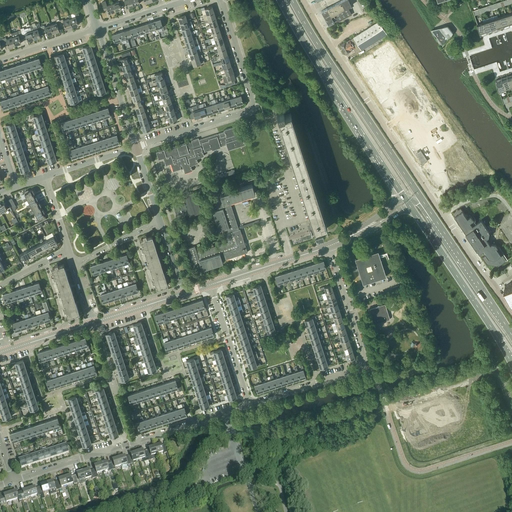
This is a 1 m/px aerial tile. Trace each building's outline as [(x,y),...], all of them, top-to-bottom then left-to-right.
[(123,3),(121,0),(118,0),(119,1),(112,3),(115,11),(121,9),(120,4),(123,3)] [(328,24),(334,21),(339,21),(351,15),(347,8),(351,6),(347,0),(342,0),(321,11),(328,24)] [(115,11),(112,3),(106,5),(105,1),(102,2),(104,9),(107,8),(109,13),(115,11)] [(205,8),(206,13),(207,15),(214,12),(212,6),(205,8)] [(207,15),(206,13),(203,15),(203,17),(207,16),(208,19),(209,21),(216,18),(214,12),(207,15)] [(80,20),(78,14),(75,15),(75,16),(69,18),(72,27),(78,25),(77,21),(80,20)] [(191,19),(187,20),(185,15),(178,17),(180,23),(187,21),(187,22),(191,21),(191,19)] [(497,15),(494,16),(498,29),(499,28),(503,27),(504,27),(500,16),(498,17),(497,15)] [(506,15),(500,16),(504,27),(505,27),(505,26),(508,25),(509,25),(510,25),(506,15)] [(494,16),(488,18),(493,31),(494,30),(493,30),(497,29),(498,29),(494,16)] [(63,19),(59,20),(61,26),(65,25),(66,28),(72,27),(69,18),(63,20),(63,19)] [(209,21),(208,19),(205,20),(205,21),(205,23),(209,22),(210,25),(210,27),(218,24),(216,18),(209,21)] [(488,18),(483,20),(483,22),(487,33),(487,32),(488,32),(491,31),(492,31),(493,31),(488,18)] [(160,19),(154,21),(156,28),(157,28),(161,27),(162,31),(164,30),(163,26),(160,19)] [(57,22),(50,24),(53,33),(59,31),(58,27),(61,26),(59,20),(56,21),(57,22)] [(150,30),(151,30),(155,29),(156,33),(159,32),(157,28),(156,28),(154,21),(148,23),(150,30)] [(189,27),(189,28),(193,27),(192,25),(189,26),(187,22),(187,21),(180,23),(182,29),(189,27)] [(340,45),(345,54),(354,49),(356,52),(361,50),(387,35),(379,21),(353,37),(345,42),(345,41),(340,45)] [(478,24),(477,24),(481,35),(481,34),(481,35),(481,34),(482,34),(486,33),(487,33),(483,22),(478,24)] [(36,25),(30,27),(34,39),(40,37),(39,33),(42,32),(40,26),(39,23),(36,24),(36,25)] [(144,32),(145,32),(149,31),(150,34),(152,34),(151,30),(150,30),(148,23),(142,25),(144,32)] [(44,25),(40,26),(42,32),(46,31),(47,35),(53,33),(50,24),(44,26),(44,25)] [(211,28),(212,31),(212,33),(220,30),(218,24),(210,27),(210,25),(207,27),(207,29),(211,28)] [(139,34),(140,34),(143,33),(144,36),(147,36),(145,32),(144,32),(142,25),(136,27),(139,34)] [(432,30),(442,45),(451,33),(446,26),(432,30)] [(21,32),(23,38),(27,37),(28,41),(34,39),(30,27),(24,29),(24,27),(20,29),(20,30),(21,32)] [(136,27),(130,29),(133,36),(137,35),(138,38),(141,37),(140,34),(139,34),(136,27)] [(189,27),(182,29),(184,35),(191,33),(191,34),(195,33),(194,31),(191,32),(189,28),(189,27)] [(135,39),(133,36),(130,29),(124,31),(126,38),(127,38),(131,37),(132,40),(135,39)] [(20,39),(23,38),(21,32),(20,30),(11,33),(12,36),(15,45),(21,43),(20,39)] [(214,39),(222,36),(220,30),(212,33),(212,31),(208,33),(209,35),(213,34),(214,38),(214,39)] [(126,38),(124,31),(118,33),(120,40),(121,40),(125,38),(126,42),(129,41),(127,38),(126,38)] [(114,42),(119,40),(120,44),(123,43),(121,40),(120,40),(118,33),(112,35),(114,42)] [(193,38),(191,34),(191,33),(184,35),(186,41),(193,39),(193,40),(197,39),(196,37),(193,38)] [(15,45),(12,36),(6,38),(6,37),(2,38),(4,44),(8,43),(9,47),(15,45)] [(216,45),(224,42),(222,36),(214,39),(214,38),(210,39),(211,41),(215,40),(216,44),(216,45)] [(195,44),(193,40),(193,39),(186,41),(187,47),(195,45),(195,46),(199,45),(198,43),(195,44)] [(218,51),(226,48),(224,42),(216,45),(216,44),(212,45),(213,47),(217,46),(218,50),(218,51)] [(92,50),(90,44),(83,47),(82,46),(79,47),(79,49),(83,48),(84,52),(85,53),(92,50)] [(195,45),(187,47),(189,53),(197,51),(197,52),(201,51),(200,49),(196,50),(195,46),(195,45)] [(220,57),(228,54),(226,48),(218,51),(218,50),(214,51),(215,53),(219,52),(220,56),(220,57)] [(94,56),(92,50),(85,53),(84,52),(81,53),(81,55),(85,54),(86,58),(86,59),(94,56)] [(55,56),(57,62),(65,59),(65,58),(64,55),(67,54),(66,51),(63,53),(55,56)] [(120,59),(122,65),(129,63),(129,62),(128,58),(131,57),(129,51),(121,54),(123,58),(120,59)] [(197,51),(189,53),(191,59),(199,57),(199,58),(203,57),(202,55),(198,56),(197,52),(197,51)] [(220,58),(222,61),(222,63),(229,60),(228,54),(220,57),(220,56),(216,57),(217,59),(220,58)] [(96,62),(94,56),(86,59),(86,58),(83,59),(83,61),(87,60),(88,64),(88,65),(96,62)] [(373,56),(356,68),(373,94),(391,83),(373,56)] [(67,65),(67,64),(66,60),(69,59),(68,57),(65,58),(65,59),(57,62),(59,68),(67,65)] [(199,57),(191,59),(193,65),(200,63),(201,64),(205,63),(204,61),(200,62),(199,58),(199,57)] [(39,58),(33,60),(35,68),(36,68),(40,66),(41,70),(43,69),(42,66),(39,58)] [(30,70),(34,68),(35,72),(37,71),(36,68),(35,68),(33,60),(27,62),(30,70)] [(222,64),(224,67),(224,69),(231,66),(229,60),(222,63),(222,61),(218,63),(219,65),(222,64)] [(131,68),(130,64),(133,63),(133,61),(129,62),(129,63),(122,65),(124,71),(131,68)] [(24,72),(25,71),(28,70),(29,74),(32,73),(30,70),(27,62),(21,64),(24,72)] [(98,68),(96,62),(88,65),(88,64),(85,65),(85,67),(89,66),(90,70),(90,71),(98,68)] [(69,71),(69,70),(67,67),(71,66),(70,63),(67,64),(67,65),(59,68),(61,74),(69,71)] [(21,64),(15,66),(18,74),(18,73),(22,72),(23,76),(26,75),(25,71),(24,72),(21,64)] [(20,77),(18,73),(18,74),(15,66),(9,68),(12,76),(13,75),(16,74),(17,77),(20,77)] [(224,70),(225,73),(226,75),(233,72),(231,66),(224,69),(224,67),(220,69),(221,71),(224,70)] [(133,75),(133,74),(132,70),(135,69),(135,67),(131,68),(124,71),(126,77),(133,75)] [(14,79),(13,75),(12,76),(9,68),(4,69),(6,77),(7,77),(10,76),(12,79),(14,79)] [(92,77),(100,74),(98,68),(90,71),(90,70),(86,71),(87,73),(91,72),(92,76),(92,77)] [(71,77),(70,76),(69,72),(73,71),(72,69),(69,70),(69,71),(61,74),(63,79),(71,77)] [(156,80),(164,78),(162,72),(155,74),(154,73),(151,75),(151,77),(155,75),(156,79),(156,80)] [(226,75),(225,73),(222,74),(223,77),(224,76),(225,80),(224,81),(224,83),(228,81),(235,78),(233,72),(226,75)] [(137,73),(133,74),(133,75),(126,77),(128,83),(135,80),(134,76),(137,75),(137,73)] [(102,80),(100,74),(92,77),(92,76),(88,77),(89,79),(93,78),(94,81),(94,82),(102,80)] [(73,83),(72,82),(71,78),(75,77),(74,75),(70,76),(71,77),(63,79),(65,85),(73,83)] [(502,78),(505,88),(511,87),(507,76),(506,76),(506,77),(503,78),(502,78)] [(156,80),(156,79),(152,80),(153,83),(157,81),(158,85),(158,86),(166,84),(164,78),(156,80)] [(496,80),(499,90),(500,93),(506,91),(505,88),(502,78),(501,78),(501,79),(497,80),(497,79),(496,80)] [(137,86),(136,82),(139,81),(138,79),(135,80),(128,83),(130,89),(137,86)] [(96,88),(104,86),(102,80),(94,82),(94,81),(90,83),(91,85),(94,84),(95,87),(96,88)] [(75,89),(74,88),(73,84),(77,83),(76,81),(72,82),(73,83),(65,85),(67,91),(75,89)] [(47,82),(45,82),(46,86),(43,87),(42,87),(44,95),(50,93),(48,86),(49,85),(47,82)] [(40,88),(37,89),(36,89),(38,97),(44,95),(42,87),(43,87),(42,84),(39,84),(40,88)] [(158,86),(158,85),(154,86),(155,89),(159,87),(160,91),(160,92),(168,90),(166,84),(158,86)] [(36,89),(37,89),(36,85),(33,86),(34,89),(31,91),(30,91),(32,99),(38,97),(36,89)] [(139,92),(138,88),(141,87),(140,85),(137,86),(130,89),(131,95),(139,92)] [(421,85),(384,110),(435,186),(472,161),(463,148),(439,165),(426,145),(431,142),(423,130),(418,134),(405,114),(429,98),(421,85)] [(98,94),(106,92),(104,86),(96,88),(95,87),(92,88),(93,91),(96,90),(98,94)] [(27,101),(32,99),(30,91),(31,91),(30,87),(27,88),(28,91),(25,93),(24,93),(27,101)] [(77,95),(76,94),(75,90),(78,89),(78,87),(74,88),(75,89),(67,91),(69,97),(77,95)] [(23,94),(19,95),(18,95),(21,103),(27,101),(24,93),(25,93),(24,89),(22,90),(23,94)] [(160,92),(160,91),(156,92),(156,93),(157,95),(161,93),(162,97),(162,98),(170,96),(168,90),(160,92)] [(18,95),(19,95),(18,91),(16,92),(17,95),(13,97),(12,97),(15,105),(21,103),(18,95)] [(141,98),(140,98),(139,94),(143,93),(142,91),(139,92),(131,95),(133,101),(141,98)] [(70,103),(78,101),(77,96),(80,95),(79,92),(76,94),(77,95),(69,97),(70,103)] [(12,97),(13,97),(12,93),(10,94),(11,97),(7,98),(6,99),(9,107),(15,105),(12,97)] [(235,97),(236,97),(235,93),(233,94),(234,98),(230,99),(229,99),(231,107),(237,105),(235,97)] [(6,99),(7,98),(6,95),(4,96),(5,99),(0,101),(3,109),(9,107),(6,99)] [(229,99),(230,99),(229,95),(226,96),(228,99),(224,101),(223,101),(225,108),(231,107),(229,99)] [(243,103),(241,95),(236,97),(235,97),(237,105),(243,103)] [(162,98),(162,97),(158,99),(159,101),(162,100),(164,103),(164,104),(171,102),(170,96),(162,98)] [(144,97),(140,98),(141,98),(133,101),(135,107),(143,104),(142,104),(141,100),(145,99),(144,97)] [(219,110),(225,108),(223,101),(224,101),(223,97),(221,98),(222,101),(218,103),(217,103),(219,110)] [(217,103),(218,103),(217,99),(215,100),(216,103),(212,105),(211,105),(213,112),(219,110),(217,103)] [(211,105),(212,105),(211,101),(208,101),(210,105),(206,106),(205,107),(207,114),(213,112),(211,105)] [(164,106),(166,109),(166,110),(173,108),(171,102),(164,104),(164,103),(160,105),(161,107),(164,106)] [(144,111),(144,110),(143,106),(147,105),(146,103),(142,104),(143,104),(135,107),(137,113),(144,111)] [(205,107),(206,106),(205,103),(202,103),(199,105),(200,108),(199,109),(201,116),(207,114),(205,107)] [(196,105),(193,107),(187,108),(189,114),(193,113),(195,118),(201,116),(199,109),(200,108),(199,105),(196,105)] [(104,117),(105,117),(109,116),(110,119),(112,118),(111,115),(110,115),(108,107),(102,109),(104,117)] [(166,112),(168,115),(168,116),(175,114),(173,108),(166,110),(166,109),(163,110),(162,111),(163,113),(166,112)] [(310,230),(312,236),(312,235),(319,233),(318,232),(323,231),(322,226),(326,225),(326,223),(290,114),(291,114),(290,112),(288,108),(276,112),(278,117),(279,116),(286,136),(314,225),(309,226),(310,230)] [(99,119),(103,118),(104,121),(106,120),(105,117),(104,117),(102,109),(96,111),(99,119)] [(146,117),(146,116),(145,112),(149,111),(148,109),(144,110),(144,111),(137,113),(139,119),(146,117)] [(93,121),(97,120),(98,123),(100,122),(99,119),(96,111),(90,113),(93,121)] [(33,115),(29,116),(30,118),(33,117),(35,121),(35,122),(43,119),(41,113),(33,116),(33,115)] [(87,123),(91,122),(92,125),(95,124),(93,121),(90,113),(84,115),(87,123)] [(164,117),(165,119),(168,118),(170,123),(177,120),(175,114),(168,116),(168,115),(164,117)] [(84,115),(78,117),(81,125),(85,124),(86,127),(88,126),(87,123),(84,115)] [(148,122),(147,118),(151,117),(150,115),(146,116),(146,117),(139,119),(141,125),(148,122)] [(82,128),(81,125),(78,117),(72,119),(75,127),(79,125),(80,129),(82,128)] [(35,122),(35,121),(31,122),(32,124),(35,123),(36,127),(37,128),(45,125),(43,119),(35,122)] [(75,127),(72,119),(66,121),(69,129),(70,129),(73,127),(74,131),(77,130),(75,127)] [(16,128),(15,127),(14,123),(18,122),(17,120),(13,121),(13,122),(6,124),(8,131),(16,128)] [(69,129),(66,121),(60,123),(63,131),(67,129),(68,133),(71,132),(70,129),(69,129)] [(153,123),(152,121),(148,122),(141,125),(143,131),(150,129),(149,124),(153,123)] [(37,128),(36,127),(33,128),(34,130),(37,129),(38,133),(39,134),(47,131),(45,125),(37,128)] [(171,164),(173,171),(181,168),(178,159),(185,156),(187,163),(182,165),(185,173),(192,171),(190,165),(198,163),(196,158),(204,155),(201,147),(203,146),(201,142),(208,140),(212,151),(220,148),(220,147),(226,145),(228,150),(245,145),(243,137),(241,137),(240,133),(243,132),(240,125),(224,130),(226,136),(220,137),(219,133),(199,140),(200,144),(193,146),(192,142),(186,143),(164,150),(164,149),(156,152),(159,159),(158,159),(163,158),(166,165),(171,164)] [(18,134),(17,133),(16,129),(20,128),(19,126),(15,127),(16,128),(8,131),(10,136),(18,134)] [(39,134),(38,133),(35,134),(36,136),(39,135),(40,139),(41,140),(49,137),(47,131),(39,134)] [(111,137),(113,145),(119,143),(117,135),(116,131),(114,132),(115,135),(111,136),(111,137)] [(19,140),(19,139),(18,135),(21,134),(21,132),(17,133),(18,134),(10,136),(12,142),(19,140)] [(105,138),(107,146),(113,145),(111,137),(111,136),(110,133),(108,134),(109,137),(106,138),(105,138)] [(99,140),(101,148),(107,146),(105,138),(106,138),(104,135),(102,136),(103,139),(100,140),(99,140)] [(41,141),(42,144),(43,145),(51,143),(49,137),(41,140),(40,139),(37,140),(38,142),(41,141)] [(93,142),(95,150),(101,148),(99,140),(100,140),(99,137),(96,137),(97,141),(94,142),(93,142)] [(21,146),(21,145),(20,141),(23,140),(23,138),(19,139),(19,140),(12,142),(13,148),(21,146)] [(87,144),(89,152),(95,150),(93,142),(94,142),(92,139),(90,139),(91,143),(88,144),(87,144)] [(81,146),(84,154),(89,152),(87,144),(88,144),(87,141),(84,141),(85,145),(82,146),(81,146)] [(78,156),(84,154),(81,146),(82,146),(81,142),(78,143),(80,146),(76,148),(75,148),(78,156)] [(43,145),(42,144),(39,145),(40,148),(43,147),(44,150),(45,151),(53,149),(51,143),(43,145)] [(21,146),(13,148),(15,154),(24,152),(23,151),(22,147),(26,146),(25,144),(21,145),(21,146)] [(75,148),(76,148),(75,144),(72,145),(74,148),(69,150),(72,158),(78,156),(75,148)] [(54,155),(53,149),(45,151),(44,150),(39,152),(39,155),(45,153),(46,156),(47,157),(54,155)] [(27,150),(23,151),(24,152),(15,154),(17,160),(25,157),(24,153),(27,152),(27,150)] [(27,163),(26,159),(29,158),(28,155),(25,157),(17,160),(19,166),(27,163)] [(47,157),(46,156),(43,157),(44,160),(47,159),(48,163),(56,161),(54,155),(47,157)] [(28,165),(31,164),(30,161),(27,163),(19,166),(21,172),(29,169),(28,165)] [(235,173),(234,169),(215,175),(216,179),(235,173)] [(238,229),(229,201),(255,193),(252,184),(228,192),(225,182),(210,187),(212,192),(218,209),(213,211),(219,231),(224,229),(228,242),(197,252),(195,246),(187,248),(194,269),(201,267),(202,270),(223,263),(222,260),(247,252),(240,229),(238,229)] [(33,194),(35,193),(32,189),(29,191),(28,190),(22,193),(22,194),(24,193),(27,197),(23,199),(24,201),(34,196),(33,194)] [(190,216),(202,212),(201,210),(205,209),(202,198),(198,200),(195,191),(183,195),(185,204),(174,207),(177,218),(189,214),(190,216)] [(36,195),(34,196),(28,200),(31,206),(38,203),(36,200),(38,200),(36,195)] [(39,202),(38,203),(31,206),(33,210),(29,212),(31,214),(35,212),(41,209),(40,207),(41,206),(39,202)] [(43,213),(45,212),(42,208),(41,209),(35,212),(38,219),(42,217),(43,220),(46,218),(46,219),(43,213)] [(492,243),(490,245),(486,238),(489,237),(490,232),(481,220),(476,223),(475,221),(476,220),(472,215),(468,218),(461,208),(457,209),(453,215),(480,254),(484,251),(486,254),(482,257),(486,264),(498,266),(508,259),(499,246),(498,247),(496,244),(492,243)] [(259,222),(259,220),(238,226),(239,229),(259,222)] [(54,236),(47,240),(50,246),(53,245),(53,246),(58,244),(56,240),(57,240),(54,234),(53,234),(54,236)] [(144,249),(146,256),(157,252),(152,236),(141,239),(143,246),(141,246),(142,249),(144,249)] [(47,240),(41,243),(44,249),(46,248),(47,250),(51,248),(50,246),(47,240)] [(41,243),(34,246),(38,253),(40,252),(41,253),(45,251),(44,249),(41,243)] [(34,246),(28,250),(31,256),(34,255),(34,256),(39,254),(38,253),(34,246)] [(32,258),(31,256),(28,250),(18,255),(22,261),(27,258),(28,260),(32,258)] [(386,276),(378,251),(355,258),(363,284),(386,276)] [(157,252),(146,256),(148,262),(146,262),(147,266),(149,265),(151,272),(163,268),(157,252)] [(129,262),(126,254),(120,256),(123,264),(124,264),(127,263),(128,266),(131,265),(130,262),(129,262)] [(123,264),(120,256),(115,258),(117,266),(118,266),(121,265),(123,268),(125,267),(124,264),(123,264)] [(117,266),(115,258),(109,260),(111,268),(112,268),(115,266),(116,270),(119,269),(118,266),(117,266)] [(111,268),(109,260),(103,262),(105,270),(106,270),(110,268),(111,272),(113,271),(112,268),(111,268)] [(323,261),(317,263),(319,270),(321,270),(326,268),(323,261)] [(103,262),(97,264),(99,272),(100,271),(104,270),(105,274),(107,273),(106,270),(105,270),(103,262)] [(322,273),(321,270),(319,270),(317,263),(311,264),(313,272),(315,271),(319,270),(320,274),(322,273)] [(52,268),(52,269),(54,275),(53,275),(54,278),(55,278),(57,284),(69,280),(64,264),(52,268)] [(99,272),(97,264),(91,266),(93,274),(98,272),(99,276),(101,275),(100,271),(99,272)] [(311,264),(305,266),(308,274),(309,274),(312,272),(314,276),(316,275),(315,271),(313,272),(311,264)] [(310,277),(309,274),(308,274),(305,266),(299,268),(302,276),(303,275),(307,274),(308,278),(310,277)] [(151,272),(153,278),(152,279),(153,282),(154,281),(156,288),(168,284),(163,268),(151,272)] [(304,279),(303,275),(302,276),(299,268),(293,270),(296,278),(297,277),(301,276),(302,280),(304,279)] [(287,272),(290,280),(291,279),(295,278),(296,282),(298,281),(297,277),(296,278),(293,270),(287,272)] [(292,283),(291,279),(290,280),(287,272),(281,274),(284,282),(285,281),(289,280),(290,284),(292,283)] [(277,283),(278,287),(280,287),(279,283),(283,282),(284,286),(286,285),(285,281),(284,282),(281,274),(275,276),(277,283)] [(132,293),(138,291),(136,283),(135,279),(133,280),(134,283),(130,284),(130,285),(132,293)] [(60,294),(62,300),(74,297),(69,280),(57,284),(59,291),(58,291),(59,294),(60,294)] [(130,285),(130,284),(129,281),(127,282),(128,285),(124,286),(126,295),(132,293),(130,285)] [(42,290),(41,290),(39,282),(33,284),(35,292),(36,292),(40,291),(41,294),(43,294),(42,290)] [(511,282),(503,288),(509,299),(511,302),(511,282)] [(124,286),(123,283),(121,284),(122,287),(119,288),(118,289),(120,297),(126,295),(124,286)] [(37,296),(36,292),(35,292),(33,284),(27,286),(29,294),(30,294),(34,293),(35,296),(37,296)] [(112,291),(114,299),(120,297),(118,289),(119,288),(118,285),(115,286),(116,289),(113,290),(112,291)] [(255,293),(262,291),(260,285),(253,287),(254,292),(251,293),(251,295),(255,294),(255,293)] [(326,293),(333,291),(331,285),(324,287),(324,286),(320,288),(321,290),(324,289),(326,292),(326,293)] [(29,294),(27,286),(21,288),(23,296),(24,296),(28,295),(29,298),(31,298),(30,294),(29,294)] [(106,292),(109,300),(114,299),(112,291),(113,290),(112,287),(109,288),(110,291),(107,292),(106,292)] [(18,298),(22,297),(23,300),(25,299),(24,296),(23,296),(21,288),(15,290),(18,298)] [(100,294),(103,302),(109,300),(106,292),(107,292),(106,289),(103,290),(104,293),(100,294)] [(12,300),(16,299),(17,302),(19,301),(18,298),(15,290),(9,292),(12,300)] [(254,301),(257,300),(257,299),(264,297),(262,291),(255,293),(255,294),(256,298),(253,299),(254,301)] [(326,295),(327,298),(328,299),(335,297),(333,291),(326,293),(326,292),(322,294),(323,296),(326,295)] [(3,294),(6,302),(10,300),(11,304),(13,303),(12,300),(9,292),(3,294)] [(226,296),(228,302),(235,299),(235,300),(239,299),(238,297),(235,298),(233,293),(226,296)] [(74,297),(62,300),(65,307),(63,307),(64,311),(66,310),(68,317),(79,313),(74,297)] [(259,305),(266,303),(264,297),(257,299),(257,300),(258,304),(255,305),(255,307),(259,306),(259,305)] [(330,305),(337,303),(335,297),(328,299),(327,298),(324,300),(324,302),(328,301),(330,304),(330,305)] [(237,304),(235,300),(235,299),(228,302),(230,308),(237,305),(237,306),(241,305),(240,303),(237,304)] [(199,309),(200,309),(203,308),(204,311),(207,311),(205,307),(202,300),(196,302),(199,309)] [(46,301),(42,302),(45,312),(43,312),(46,321),(51,319),(49,315),(48,312),(48,311),(49,311),(46,301)] [(199,309),(196,302),(190,303),(193,311),(194,311),(197,310),(198,313),(201,312),(200,309),(199,309)] [(193,311),(190,303),(184,305),(187,313),(188,313),(191,312),(192,315),(195,314),(194,311),(193,311)] [(261,311),(268,309),(266,303),(259,305),(259,306),(260,310),(257,311),(257,313),(261,312),(261,311)] [(332,311),(339,309),(337,303),(330,305),(330,304),(326,306),(326,308),(330,307),(331,310),(332,311)] [(368,309),(373,325),(390,319),(387,311),(385,304),(382,305),(368,309)] [(189,316),(188,313),(187,313),(184,305),(178,307),(181,315),(182,315),(185,314),(186,317),(189,316)] [(239,310),(237,306),(237,305),(230,308),(232,314),(239,311),(239,312),(243,311),(242,309),(239,310)] [(181,315),(178,307),(173,309),(175,317),(176,317),(179,316),(181,319),(183,319),(182,315),(181,315)] [(40,323),(46,321),(43,312),(42,309),(40,310),(41,313),(37,314),(40,323)] [(177,320),(176,317),(175,317),(173,309),(167,311),(170,319),(174,318),(175,321),(177,320)] [(262,317),(270,315),(268,309),(261,311),(261,312),(262,316),(258,317),(259,319),(263,318),(262,317)] [(341,315),(339,309),(332,311),(331,310),(328,312),(328,314),(332,313),(333,316),(334,317),(341,315)] [(34,325),(40,323),(37,314),(36,311),(34,312),(35,315),(31,316),(34,325)] [(167,311),(161,313),(164,321),(168,320),(169,323),(171,322),(170,319),(167,311)] [(240,316),(239,312),(239,311),(232,314),(234,320),(241,317),(241,318),(245,317),(244,315),(240,316)] [(28,326),(34,325),(31,316),(30,313),(28,314),(29,317),(25,318),(28,326)] [(164,321),(161,313),(155,315),(157,323),(162,321),(163,325),(165,324),(164,321)] [(12,323),(15,331),(22,328),(20,320),(19,317),(16,318),(17,321),(15,322),(12,314),(8,316),(11,324),(12,323)] [(28,326),(25,318),(24,315),(22,316),(23,319),(20,320),(22,328),(28,326)] [(264,323),(272,321),(270,315),(262,317),(263,318),(264,322),(260,323),(261,325),(265,324),(264,323)] [(343,321),(341,315),(334,317),(333,316),(330,318),(330,320),(334,319),(335,322),(336,323),(343,321)] [(314,324),(314,323),(313,319),(316,318),(315,316),(311,317),(312,318),(305,320),(307,326),(314,324)] [(241,317),(234,320),(236,326),(243,323),(243,324),(247,323),(246,321),(242,322),(241,318),(241,317)] [(266,329),(274,327),(272,321),(264,323),(265,324),(266,328),(262,329),(263,331),(267,330),(266,329)] [(345,327),(343,321),(336,323),(335,322),(331,324),(332,326),(336,325),(337,328),(337,329),(345,327)] [(135,331),(143,328),(141,322),(133,325),(133,324),(129,325),(130,327),(131,331),(135,330),(135,331)] [(316,330),(316,329),(315,325),(318,324),(317,322),(314,323),(314,324),(307,326),(309,332),(316,330)] [(210,327),(206,328),(205,329),(208,337),(214,335),(211,327),(212,327),(211,323),(208,324),(210,327)] [(243,323),(236,326),(237,332),(245,329),(245,330),(249,329),(248,327),(244,328),(243,324),(243,323)] [(202,339),(208,337),(205,329),(206,328),(205,325),(202,326),(204,329),(200,330),(199,331),(202,339)] [(196,340),(202,339),(199,331),(200,330),(199,327),(197,328),(198,331),(194,332),(193,333),(196,340)] [(269,335),(276,333),(274,327),(266,329),(267,330),(268,334),(264,335),(265,337),(269,336),(269,335)] [(347,333),(345,327),(337,329),(337,328),(333,330),(334,332),(338,331),(339,334),(339,335),(347,333)] [(137,337),(145,334),(143,328),(135,331),(135,330),(131,331),(132,334),(136,332),(137,336),(137,337)] [(318,336),(318,335),(317,331),(320,330),(319,328),(316,329),(316,330),(309,332),(311,338),(318,336)] [(113,331),(106,333),(108,339),(116,337),(116,336),(118,335),(117,332),(118,332),(117,329),(113,330),(113,331)] [(192,333),(188,334),(187,334),(190,342),(196,340),(193,333),(194,332),(193,329),(190,330),(192,333)] [(245,329),(237,332),(239,338),(247,335),(247,336),(251,335),(250,333),(246,334),(245,330),(245,329)] [(181,337),(184,344),(190,342),(187,334),(188,334),(187,331),(185,332),(186,335),(182,336),(181,337)] [(176,338),(178,346),(184,344),(181,337),(182,336),(181,333),(179,334),(180,337),(176,338)] [(349,339),(347,333),(339,335),(339,334),(335,336),(336,338),(340,337),(341,340),(341,341),(349,339)] [(139,343),(147,340),(145,334),(137,337),(137,336),(133,337),(134,339),(137,338),(139,342),(139,343)] [(311,338),(312,344),(320,342),(320,341),(319,337),(322,336),(321,334),(318,335),(318,336),(311,338)] [(117,342),(116,339),(120,337),(119,335),(118,335),(116,336),(116,337),(108,339),(110,345),(118,343),(117,342)] [(170,340),(172,348),(178,346),(176,338),(175,335),(173,335),(174,339),(171,340),(170,340)] [(239,338),(241,344),(249,341),(249,342),(253,341),(252,339),(248,340),(247,336),(247,335),(239,338)] [(81,347),(82,347),(86,346),(87,349),(89,348),(88,345),(87,345),(85,337),(79,339),(81,347)] [(168,341),(164,342),(166,350),(172,348),(170,340),(171,340),(169,337),(167,337),(168,341)] [(76,349),(80,348),(81,351),(83,350),(82,347),(81,347),(79,339),(73,341),(76,349)] [(342,343),(343,347),(351,345),(349,339),(341,341),(341,340),(337,342),(338,344),(342,343)] [(139,343),(139,342),(135,343),(136,345),(139,344),(141,348),(149,346),(147,340),(139,343)] [(312,344),(314,350),(322,348),(321,347),(320,343),(324,342),(323,340),(320,341),(320,342),(312,344)] [(73,341),(67,343),(70,351),(74,350),(76,355),(78,355),(76,349),(73,341)] [(121,341),(117,342),(118,343),(110,345),(111,351),(120,349),(119,348),(118,344),(121,343),(121,341)] [(251,347),(251,348),(255,347),(254,345),(250,346),(249,342),(249,341),(241,344),(243,350),(251,347)] [(71,354),(70,351),(67,343),(61,345),(64,353),(68,351),(69,355),(71,354)] [(65,356),(64,353),(61,345),(55,347),(58,355),(62,354),(63,357),(65,356)] [(352,351),(351,345),(343,347),(339,348),(340,350),(344,349),(345,352),(345,353),(352,351)] [(143,354),(151,352),(149,346),(141,348),(137,349),(138,351),(141,350),(143,354)] [(325,346),(321,347),(322,348),(314,350),(316,356),(324,354),(323,353),(322,349),(326,348),(325,346)] [(58,355),(55,347),(49,349),(52,357),(56,355),(57,359),(60,358),(58,355)] [(121,355),(121,354),(120,350),(123,349),(123,347),(119,348),(120,349),(111,351),(113,357),(121,355)] [(252,352),(251,348),(251,347),(243,350),(245,356),(253,353),(253,354),(256,353),(256,351),(252,352)] [(52,357),(49,349),(44,351),(46,359),(47,359),(50,357),(51,361),(54,360),(52,357)] [(215,358),(223,355),(221,349),(213,352),(213,351),(210,352),(210,354),(214,353),(215,357),(215,358)] [(46,359),(44,351),(37,353),(40,361),(44,359),(45,363),(48,362),(47,359),(46,359)] [(354,357),(352,351),(345,353),(345,352),(341,354),(342,356),(346,355),(347,360),(354,357)] [(128,352),(121,354),(121,355),(113,357),(115,363),(123,360),(122,356),(128,354),(128,352)] [(145,360),(152,358),(151,352),(143,354),(139,355),(140,357),(143,356),(144,359),(145,360)] [(327,352),(323,353),(324,354),(316,356),(318,362),(326,360),(325,359),(324,355),(328,354),(327,352)] [(254,358),(253,354),(253,353),(245,356),(247,362),(254,359),(255,360),(258,359),(258,357),(254,358)] [(225,361),(223,355),(215,358),(215,357),(212,358),(212,360),(215,359),(217,363),(217,364),(225,361)] [(186,361),(188,367),(196,364),(195,363),(194,360),(198,358),(197,356),(193,357),(194,358),(186,361)] [(154,363),(152,358),(145,360),(144,359),(141,361),(142,363),(145,362),(146,365),(147,366),(154,363)] [(329,358),(325,359),(326,360),(318,362),(320,368),(328,366),(326,361),(330,360),(329,358)] [(125,366),(124,362),(127,361),(126,359),(123,360),(115,363),(117,369),(125,366)] [(256,364),(255,360),(254,359),(247,362),(249,368),(256,366),(260,365),(260,363),(256,364)] [(15,365),(17,368),(17,369),(25,366),(23,360),(15,363),(15,362),(11,363),(12,365),(15,365)] [(92,365),(88,367),(90,375),(96,373),(94,365),(93,361),(91,362),(92,365)] [(217,365),(219,369),(219,370),(227,367),(225,361),(217,364),(217,363),(213,364),(214,366),(217,365)] [(199,362),(195,363),(196,364),(188,367),(190,372),(198,370),(197,369),(196,366),(200,364),(199,362)] [(84,377),(90,375),(88,367),(87,363),(85,364),(86,367),(83,368),(82,369),(84,377)] [(156,370),(154,363),(147,366),(146,365),(143,366),(144,369),(147,367),(148,372),(156,370)] [(78,378),(84,377),(82,369),(83,368),(81,365),(79,366),(80,369),(77,370),(76,371),(78,378)] [(128,365),(125,366),(117,369),(119,375),(127,372),(126,368),(129,367),(128,365)] [(299,379),(305,377),(303,370),(304,369),(302,365),(300,366),(302,370),(298,371),(297,371),(299,379)] [(27,372),(25,366),(17,369),(17,368),(13,369),(14,371),(17,370),(19,374),(19,375),(27,372)] [(74,371),(71,372),(70,372),(72,380),(78,378),(76,371),(77,370),(75,367),(73,367),(74,371)] [(229,373),(227,367),(219,370),(219,369),(215,370),(216,372),(219,371),(221,375),(221,376),(229,373)] [(293,381),(299,379),(297,371),(298,371),(297,367),(294,368),(295,372),(292,373),(291,373),(293,381)] [(199,376),(199,375),(198,371),(201,370),(201,368),(197,369),(198,370),(190,372),(192,378),(199,376)] [(67,382),(72,380),(70,372),(71,372),(69,369),(67,369),(69,373),(65,374),(64,374),(67,382)] [(290,373),(286,375),(285,375),(287,383),(293,381),(291,373),(292,373),(291,369),(289,370),(290,373)] [(61,384),(67,382),(64,374),(65,374),(64,371),(61,371),(62,375),(59,376),(58,376),(61,384)] [(130,371),(127,372),(119,375),(121,381),(129,378),(128,374),(131,373),(130,371)] [(281,384),(287,383),(285,375),(286,375),(284,371),(282,372),(284,375),(280,377),(279,377),(281,384)] [(29,378),(27,372),(19,375),(19,374),(15,375),(16,377),(19,376),(20,380),(21,381),(29,378)] [(58,376),(59,376),(58,372),(56,373),(55,373),(57,377),(53,378),(52,378),(55,386),(61,384),(58,376)] [(231,379),(229,373),(221,376),(221,375),(217,376),(218,378),(221,377),(223,381),(231,379)] [(278,377),(274,379),(273,379),(275,386),(281,384),(279,377),(280,377),(279,373),(276,374),(278,377)] [(52,378),(53,378),(52,374),(50,375),(51,379),(46,380),(49,388),(55,386),(52,378)] [(201,382),(201,381),(200,377),(203,376),(203,374),(199,375),(199,376),(192,378),(193,384),(201,382)] [(269,388),(275,386),(273,379),(274,379),(273,375),(270,376),(271,379),(268,381),(267,381),(269,388)] [(263,390),(269,388),(267,381),(268,381),(267,377),(264,378),(265,381),(262,383),(261,383),(263,390)] [(22,386),(31,384),(29,378),(21,381),(20,380),(17,381),(18,383),(21,382),(22,386)] [(233,385),(231,379),(223,381),(219,382),(220,384),(223,383),(224,387),(225,387),(233,385)] [(257,392),(263,390),(261,383),(262,383),(261,379),(258,380),(259,383),(255,385),(257,392)] [(172,390),(173,389),(176,388),(177,391),(179,391),(178,387),(175,380),(169,382),(172,390)] [(203,387),(202,383),(205,382),(205,380),(201,381),(201,382),(193,384),(195,390),(203,387)] [(166,392),(167,391),(170,390),(171,393),(174,393),(173,389),(172,390),(169,382),(163,384),(166,392)] [(24,392),(32,390),(31,384),(22,386),(19,387),(20,389),(23,388),(24,392)] [(163,384),(157,385),(160,393),(161,393),(164,392),(165,395),(168,395),(167,391),(166,392),(163,384)] [(157,385),(151,387),(154,395),(155,395),(158,394),(160,397),(162,397),(161,393),(160,393),(157,385)] [(234,391),(233,385),(225,387),(224,387),(221,388),(222,390),(225,389),(226,393),(234,391)] [(205,393),(204,389),(207,388),(206,386),(203,387),(195,390),(197,396),(205,393)] [(105,393),(103,387),(95,390),(95,389),(91,390),(92,392),(95,391),(97,395),(97,396),(105,393)] [(156,398),(155,395),(154,395),(151,387),(146,389),(148,397),(149,397),(152,396),(154,399),(156,398)] [(150,400),(149,397),(148,397),(146,389),(140,391),(142,399),(143,399),(146,398),(148,401),(150,400)] [(26,398),(34,396),(32,390),(24,392),(21,393),(22,395),(25,394),(26,398)] [(144,402),(143,399),(142,399),(140,391),(134,393),(136,401),(137,401),(141,399),(142,403),(144,402)] [(236,397),(234,391),(226,393),(223,394),(224,396),(227,395),(228,399),(236,397)] [(207,399),(207,398),(206,395),(209,394),(208,392),(205,393),(197,396),(199,402),(207,399)] [(107,399),(105,393),(97,396),(97,395),(93,396),(94,398),(97,397),(99,401),(99,402),(107,399)] [(138,404),(137,401),(136,401),(134,393),(128,395),(130,403),(135,401),(136,405),(138,404)] [(78,402),(78,401),(76,398),(80,397),(79,394),(75,395),(76,396),(68,398),(70,405),(78,402)] [(28,404),(36,402),(34,396),(26,398),(23,398),(24,401),(27,400),(28,403),(28,404)] [(9,397),(5,398),(0,400),(0,406),(7,404),(6,400),(9,399),(9,397)] [(201,408),(209,405),(208,401),(211,400),(210,397),(207,398),(207,399),(199,402),(201,408)] [(99,403),(101,407),(101,408),(109,405),(107,399),(99,402),(99,401),(95,402),(96,404),(99,403)] [(80,408),(79,407),(78,404),(82,403),(81,400),(78,401),(78,402),(70,405),(72,411),(80,408)] [(30,410),(38,408),(36,402),(28,404),(28,403),(25,404),(25,407),(29,406),(30,410)] [(10,403),(7,404),(0,406),(0,409),(1,413),(9,410),(9,409),(8,406),(11,405),(10,403)] [(181,404),(178,405),(182,416),(187,415),(186,413),(185,409),(184,407),(185,407),(184,403),(181,404)] [(111,411),(109,405),(101,408),(101,407),(97,408),(98,410),(101,409),(103,413),(111,411)] [(176,409),(173,411),(175,418),(182,416),(179,409),(178,405),(175,406),(176,409)] [(82,414),(81,413),(80,410),(84,408),(83,406),(79,407),(80,408),(72,411),(74,416),(82,414)] [(170,420),(175,418),(173,411),(172,407),(169,408),(170,411),(167,412),(170,420)] [(12,408),(9,409),(9,410),(1,413),(3,419),(11,416),(10,412),(13,411),(12,408)] [(164,413),(161,414),(164,422),(170,420),(167,412),(166,409),(163,410),(164,413)] [(113,417),(111,411),(103,413),(99,414),(100,416),(103,415),(105,419),(113,417)] [(155,416),(158,424),(164,422),(161,414),(160,411),(158,412),(159,415),(155,416)] [(84,420),(83,419),(82,415),(85,414),(85,412),(81,413),(82,414),(74,416),(76,422),(84,420)] [(149,418),(152,426),(158,424),(155,416),(154,413),(152,414),(153,417),(149,418)] [(146,428),(152,426),(149,418),(148,415),(146,415),(147,419),(143,420),(146,428)] [(115,423),(113,417),(105,419),(101,420),(102,422),(105,421),(106,425),(107,425),(115,423)] [(139,430),(146,428),(143,420),(142,417),(140,417),(141,421),(136,422),(138,427),(139,430)] [(57,418),(51,420),(54,428),(55,427),(58,426),(59,429),(61,429),(60,425),(57,418)] [(86,426),(85,425),(84,421),(87,420),(87,418),(83,419),(84,420),(76,422),(78,428),(86,426)] [(56,431),(55,427),(54,428),(51,420),(45,422),(48,430),(49,429),(52,428),(53,431),(56,431)] [(45,422),(39,423),(42,431),(43,431),(46,430),(47,433),(50,433),(49,429),(48,430),(45,422)] [(44,435),(43,431),(42,431),(39,423),(33,425),(36,433),(37,433),(40,432),(41,435),(44,435)] [(115,423),(107,425),(106,425),(103,426),(104,428),(107,427),(108,431),(109,431),(116,429),(115,423)] [(89,424),(85,425),(86,426),(78,428),(79,434),(87,432),(87,431),(86,427),(89,426),(89,424)] [(38,437),(37,433),(36,433),(33,425),(28,427),(30,435),(31,435),(34,434),(36,437),(38,437)] [(32,439),(31,435),(30,435),(28,427),(22,429),(24,437),(25,437),(29,436),(30,439),(32,439)] [(24,437),(22,429),(16,431),(18,439),(19,439),(23,438),(24,441),(26,440),(25,437),(24,437)] [(118,435),(116,429),(109,431),(108,431),(105,432),(106,434),(109,433),(110,437),(118,435)] [(91,430),(87,431),(87,432),(79,434),(81,440),(89,438),(89,437),(88,433),(91,432),(91,430)] [(10,433),(12,441),(17,440),(18,443),(20,442),(19,439),(18,439),(16,431),(10,433)] [(92,436),(89,437),(89,438),(81,440),(83,446),(91,443),(90,439),(93,438),(92,436)] [(64,446),(61,447),(60,447),(62,455),(69,453),(66,445),(67,445),(66,441),(63,442),(64,446)] [(57,457),(62,455),(60,447),(61,447),(60,443),(57,444),(58,447),(55,449),(54,449),(57,457)] [(161,444),(155,446),(157,454),(163,452),(164,454),(167,453),(165,447),(162,448),(161,444)] [(48,451),(51,459),(57,457),(54,449),(55,449),(54,445),(51,446),(52,449),(49,451),(48,451)] [(150,452),(147,453),(149,461),(155,459),(154,455),(157,454),(155,446),(148,448),(150,452)] [(42,453),(45,461),(51,459),(48,451),(49,451),(48,447),(45,448),(46,451),(43,452),(42,453)] [(36,454),(39,463),(45,461),(42,453),(43,452),(42,449),(39,450),(41,453),(37,454),(36,454)] [(136,452),(139,460),(143,459),(144,463),(149,461),(147,453),(144,454),(143,450),(136,452)] [(30,456),(33,464),(39,463),(36,454),(37,454),(36,451),(34,452),(35,455),(31,456),(30,456)] [(131,458),(129,458),(131,465),(134,464),(133,462),(139,460),(136,452),(130,454),(131,458)] [(25,458),(27,466),(33,464),(30,456),(31,456),(30,453),(28,453),(29,457),(25,458)] [(18,460),(21,468),(27,466),(25,458),(24,455),(22,455),(23,459),(18,460)] [(118,458),(121,466),(122,470),(129,468),(128,466),(131,465),(129,458),(126,459),(125,456),(118,458)] [(113,463),(110,464),(112,471),(116,470),(115,468),(121,466),(118,458),(112,460),(113,463)] [(106,462),(100,464),(103,472),(103,474),(109,472),(112,471),(110,464),(108,465),(106,462)] [(96,471),(93,472),(95,478),(98,477),(97,474),(103,472),(100,464),(94,466),(96,471)] [(92,479),(95,478),(93,472),(90,473),(89,469),(83,471),(85,479),(92,477),(92,479)] [(79,481),(85,479),(83,471),(77,473),(78,477),(75,478),(77,484),(80,483),(79,481)] [(71,475),(65,477),(67,485),(73,483),(74,485),(77,484),(75,478),(72,479),(71,475)] [(61,487),(67,485),(65,477),(59,479),(60,483),(57,484),(59,490),(62,489),(61,487)] [(53,481),(47,483),(49,491),(50,495),(57,493),(56,491),(59,490),(57,484),(54,485),(53,481)] [(42,489),(39,490),(41,496),(44,495),(43,493),(49,491),(47,483),(40,485),(42,489)] [(38,497),(41,496),(39,490),(36,491),(35,487),(28,489),(31,497),(37,495),(38,497)] [(25,499),(31,497),(28,489),(22,491),(23,494),(20,495),(22,502),(26,501),(25,499)] [(20,495),(18,496),(16,491),(10,493),(12,501),(18,499),(20,503),(22,502),(20,495)] [(10,493),(4,495),(5,498),(2,499),(4,506),(7,505),(6,503),(12,501),(10,493)]
